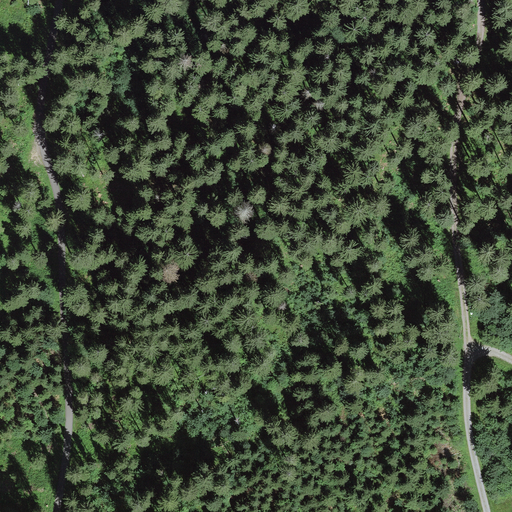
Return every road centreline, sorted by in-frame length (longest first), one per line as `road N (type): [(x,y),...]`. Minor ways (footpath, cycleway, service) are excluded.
road 1 (track): [(486,511),(465,408),(456,228),(458,136),(479,0)]
road 2 (track): [(66,440),(60,221),(39,114),(60,0)]
